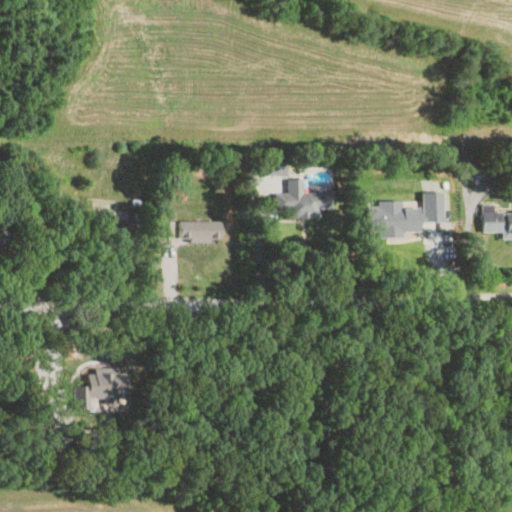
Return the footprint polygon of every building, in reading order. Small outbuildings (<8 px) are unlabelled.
[(258,173),(283,173),(283,158),(258,158),(258,173)] [(478,158),(456,158),(456,176),(489,176),(489,163),(478,163),(478,158)] [(272,209),(284,209),(284,216),(316,217),(316,208),(329,208),(329,190),(299,190),(299,178),(284,178),(284,192),(272,192),(272,209)] [(366,199),(367,233),(381,233),(380,238),(403,238),(403,232),(421,231),(422,222),(445,221),(444,191),(422,191),(423,207),(405,207),(404,199),(366,199)] [(499,238),(511,237),(511,211),(492,211),(491,203),(478,203),(479,230),(499,230),(499,238)] [(0,246),(8,247),(8,217),(0,217),(0,246)] [(156,218),(157,235),(172,236),(172,218),(156,218)] [(175,218),(175,236),(188,236),(187,240),(209,241),(209,237),(219,237),(218,218),(175,218)] [(102,239),(132,239),(132,219),(102,219),(102,239)] [(71,407),(88,407),(88,396),(124,397),(125,365),(83,366),(83,381),(70,381),(71,407)]
